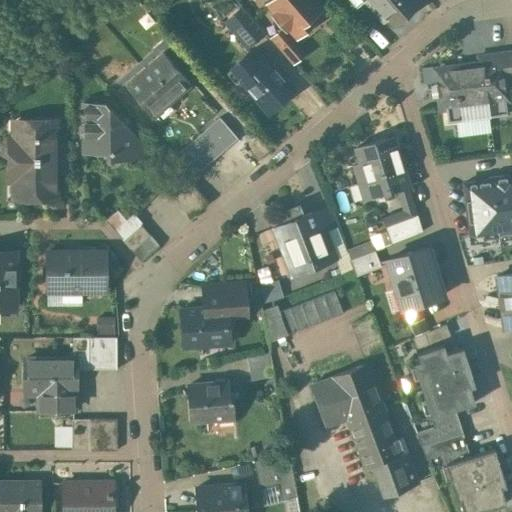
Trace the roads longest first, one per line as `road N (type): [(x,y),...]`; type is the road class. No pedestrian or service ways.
road 1 (residential): [(153,283),(458,13),(511,4)]
road 2 (residential): [(145,454),(140,314),(153,283)]
road 3 (residential): [(25,224),(100,223),(153,283)]
road 4 (residential): [(0,456),(145,454)]
